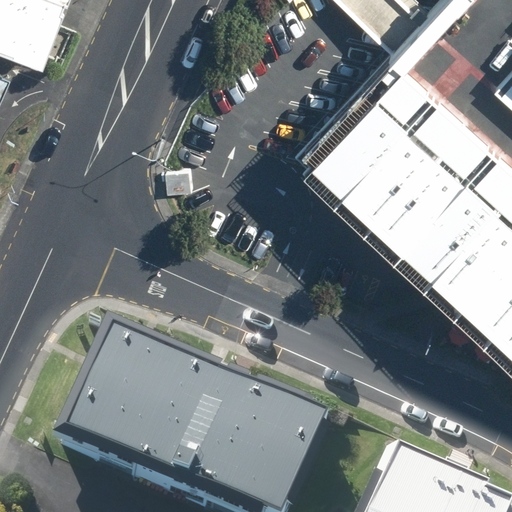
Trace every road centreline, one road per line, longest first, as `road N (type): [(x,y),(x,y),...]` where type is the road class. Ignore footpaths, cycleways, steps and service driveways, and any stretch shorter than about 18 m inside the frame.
road 1 (tertiary): [(63,218),(511,426)]
road 2 (tertiary): [(63,218),(150,36)]
road 3 (tertiary): [(0,358),(63,218)]
